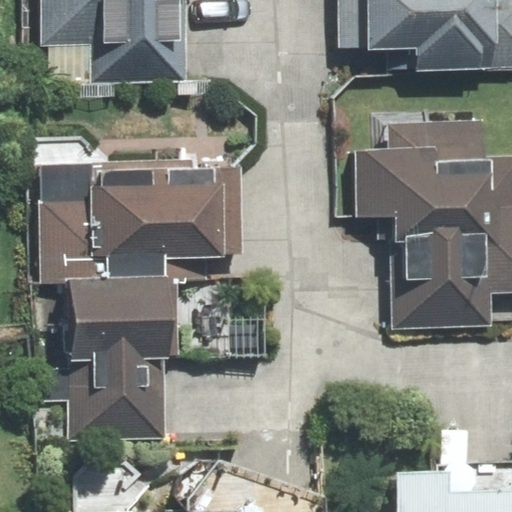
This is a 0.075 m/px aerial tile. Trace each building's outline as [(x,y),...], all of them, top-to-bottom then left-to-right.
[(39,0),(42,79),(173,75),(170,0),(39,0)] [(511,0),(337,0),(339,42),(408,40),(409,75),(511,71),(511,0)] [(468,128),(381,131),(382,160),(349,161),(351,215),(384,214),(388,333),(480,329),(479,295),(511,293),(511,166),(470,168),(468,128)] [(78,175),(41,176),(50,437),(149,434),(146,351),(254,347),(251,269),(226,270),(223,179),(78,184),(78,175)] [(511,511),(511,476),(389,483),(390,511),(511,511)]
